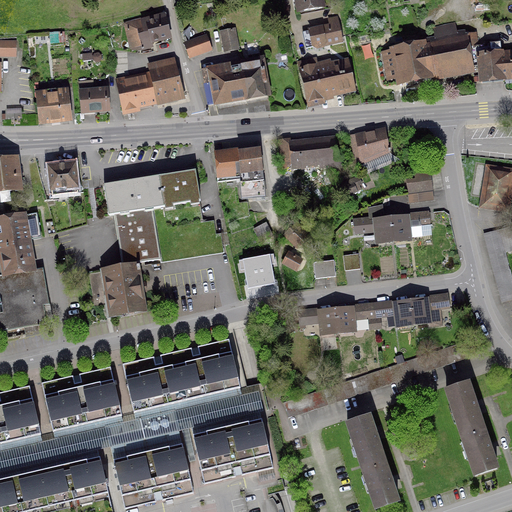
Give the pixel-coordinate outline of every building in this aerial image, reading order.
[(296,0),(299,13),(329,7),(328,0),(296,0)] [(341,41),(341,40),(336,18),(329,19),(330,26),(321,28),(319,28),(320,29),(302,33),(305,49),(312,47),(315,49),(322,48),(325,45),(341,41)] [(136,26),(132,23),(124,25),(131,52),(140,49),(141,51),(152,48),(150,43),(168,39),(164,19),(143,25),(142,22),(138,22),(139,25),(136,26)] [(432,29),(433,30),(434,37),(452,33),(451,26),(432,29)] [(224,52),(237,50),(233,30),(220,33),(224,52)] [(49,44),(62,43),(61,33),(48,34),(49,44)] [(475,35),(467,36),(472,68),(478,66),(480,83),(503,81),(503,79),(511,77),(511,54),(503,56),(503,54),(501,54),(500,51),(491,53),(491,45),(477,46),(475,35)] [(398,83),(472,68),(467,36),(392,51),(398,83)] [(210,51),(205,37),(184,44),(189,58),(210,51)] [(0,56),(14,57),(15,42),(0,42),(0,56)] [(354,90),(348,63),(315,70),(314,61),(315,61),(315,60),(297,64),(298,71),(306,107),(321,104),(319,98),(354,90)] [(121,110),(183,97),(174,63),(148,68),(150,80),(146,81),(145,77),(116,83),(121,110)] [(240,67),(239,67),(246,99),(267,96),(261,64),(240,67)] [(207,106),(246,99),(239,67),(209,73),(209,70),(201,71),(207,106)] [(107,111),(106,91),(80,93),(82,113),(107,111)] [(68,120),(65,95),(38,98),(40,123),(68,120)] [(388,150),(385,132),(350,138),(354,162),(359,161),(359,162),(381,153),(384,151),(384,154),(388,153),(388,152),(389,152),(389,150),(388,150)] [(336,160),(334,140),(290,144),(289,140),(287,140),(278,141),(281,167),(290,166),(291,167),(325,163),(326,171),(341,168),(340,160),(336,160)] [(259,151),(214,157),(216,177),(224,176),(225,182),(239,180),(239,184),(241,200),(265,198),(259,151)] [(0,161),(0,192),(18,191),(15,160),(0,161)] [(76,194),(76,190),(73,165),(59,167),(58,164),(54,163),(51,164),(50,168),(48,168),(51,197),(76,194)] [(158,178),(166,229),(202,223),(194,172),(158,178)] [(407,194),(431,191),(430,184),(429,176),(429,172),(414,174),(415,182),(406,183),(407,194)] [(484,209),(503,212),(504,206),(509,175),(490,172),(484,209)] [(354,194),(360,190),(358,186),(360,185),(357,175),(337,183),(340,188),(339,188),(344,199),(354,194)] [(213,221),(202,223),(166,229),(158,178),(104,187),(108,217),(114,216),(122,266),(222,250),(220,234),(215,235),(213,221)] [(417,203),(416,195),(407,196),(408,204),(417,203)] [(407,218),(390,220),(392,242),(409,241),(409,239),(421,237),(420,227),(429,226),(427,213),(411,215),(411,220),(407,221),(407,218)] [(0,276),(32,271),(27,241),(40,239),(36,214),(0,220),(0,248),(0,249),(0,248),(0,276)] [(376,244),(392,242),(390,220),(374,222),(374,225),(370,225),(369,219),(352,221),(354,234),(362,233),(362,235),(375,233),(376,244)] [(259,243),(271,237),(265,224),(253,230),(259,243)] [(308,237),(295,225),(284,236),(297,248),(308,237)] [(501,303),(511,300),(511,283),(504,253),(511,251),(511,243),(508,228),(483,235),(501,303)] [(282,264),(295,271),(301,261),(288,254),(282,264)] [(248,290),(275,284),(270,256),(243,261),(248,290)] [(359,258),(346,259),(347,272),(360,270),(359,258)] [(315,280),(334,277),(333,261),(313,264),(315,280)] [(110,316),(142,310),(136,272),(139,271),(138,267),(135,267),(85,275),(90,307),(109,304),(110,316)] [(36,270),(32,271),(0,276),(0,332),(6,332),(7,338),(24,335),(23,328),(46,324),(36,270)] [(215,293),(213,280),(170,287),(172,300),(215,293)] [(440,309),(448,308),(447,295),(430,298),(431,305),(439,304),(440,309)] [(426,301),(423,301),(396,305),(393,305),(396,327),(429,323),(426,301)] [(389,303),(372,305),(374,318),(382,317),(381,311),(390,310),(389,303)] [(356,309),(354,309),(333,311),(319,313),(321,335),(354,332),(352,320),(367,318),(369,330),(375,329),(374,318),(372,305),(355,307),(356,309)] [(315,318),(314,313),(314,311),(297,312),(299,325),(307,324),(307,319),(315,318)] [(239,389),(228,341),(157,357),(122,365),(133,414),(239,389)] [(288,419),(475,356),(470,341),(342,384),(283,404),(288,419)] [(121,417),(109,368),(76,376),(41,384),(52,433),(121,417)] [(476,408),(473,402),(467,384),(445,391),(474,476),(496,469),(489,451),(490,451),(489,448),(488,445),(488,444),(487,444),(475,409),(476,408)] [(0,444),(40,436),(28,387),(0,393),(0,444)] [(377,442),(377,441),(374,435),(368,417),(346,424),(375,510),(397,502),(391,484),(390,480),(389,477),(388,477),(376,442),(377,442)] [(239,476),(272,469),(261,420),(192,436),(203,485),(239,476)] [(159,502),(193,494),(181,445),(112,461),(124,510),(159,502)] [(111,511),(99,458),(0,480),(0,511),(111,511)]
